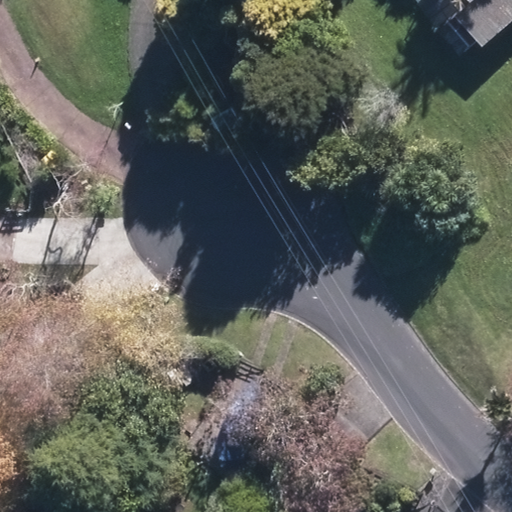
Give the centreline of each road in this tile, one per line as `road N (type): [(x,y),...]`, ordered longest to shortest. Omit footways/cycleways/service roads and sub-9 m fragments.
road 1 (residential): [(217,156),(289,222),(428,393),(511,474)]
road 2 (unknown): [(217,156),(125,73),(76,0)]
